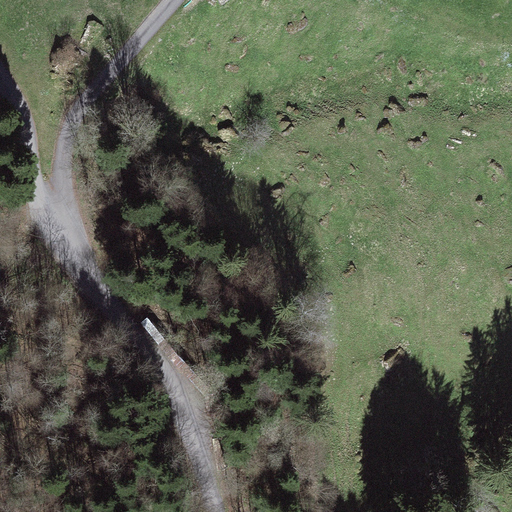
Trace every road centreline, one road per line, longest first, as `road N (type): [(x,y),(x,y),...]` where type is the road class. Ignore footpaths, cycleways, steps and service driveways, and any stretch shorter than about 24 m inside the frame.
road 1 (unclassified): [(0,114),(56,246),(239,479),(249,511)]
road 2 (track): [(178,0),(32,190)]
